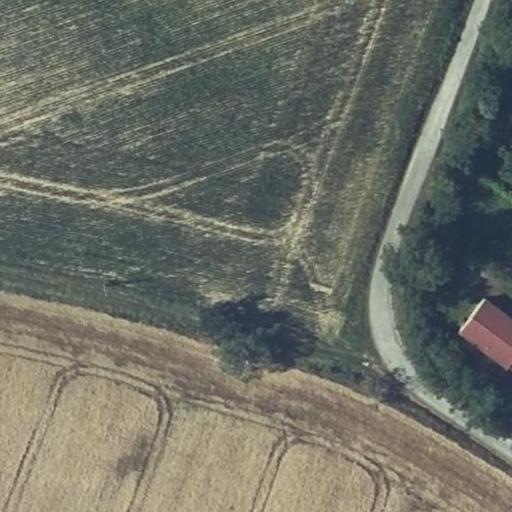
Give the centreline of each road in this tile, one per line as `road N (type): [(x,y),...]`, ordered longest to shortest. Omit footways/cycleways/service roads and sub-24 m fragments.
road 1 (unclassified): [(484,0),(381,277),(394,360),(443,413),(511,455)]
road 2 (track): [(0,266),(394,360)]
